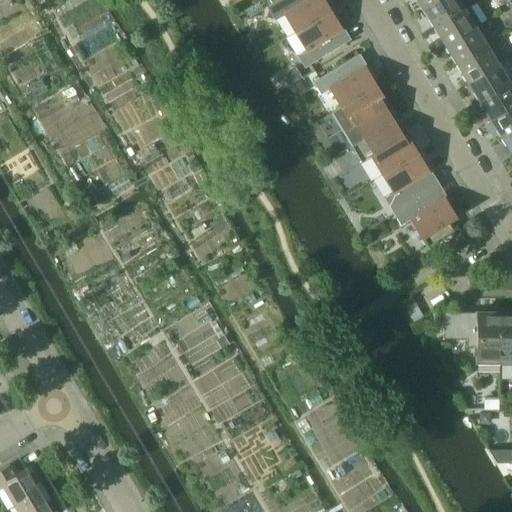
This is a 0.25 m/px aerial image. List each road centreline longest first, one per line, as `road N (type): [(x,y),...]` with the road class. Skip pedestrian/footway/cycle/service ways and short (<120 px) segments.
road 1 (residential): [(507,234),(365,0)]
road 2 (residential): [(124,511),(59,402)]
